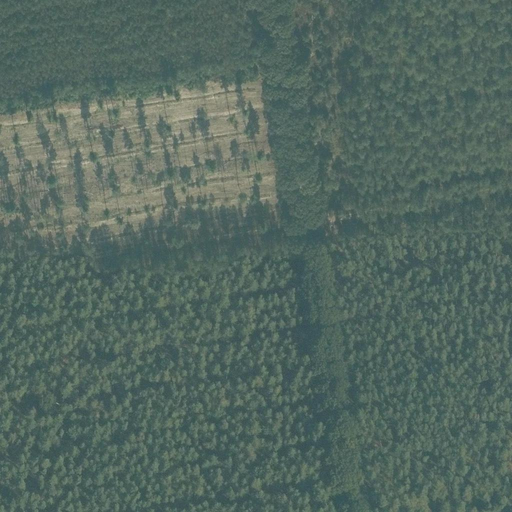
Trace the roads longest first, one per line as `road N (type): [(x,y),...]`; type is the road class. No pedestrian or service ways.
road 1 (track): [(349,511),(303,221)]
road 2 (track): [(0,269),(283,223)]
road 3 (track): [(268,0),(303,221)]
road 4 (track): [(303,221),(511,182)]
